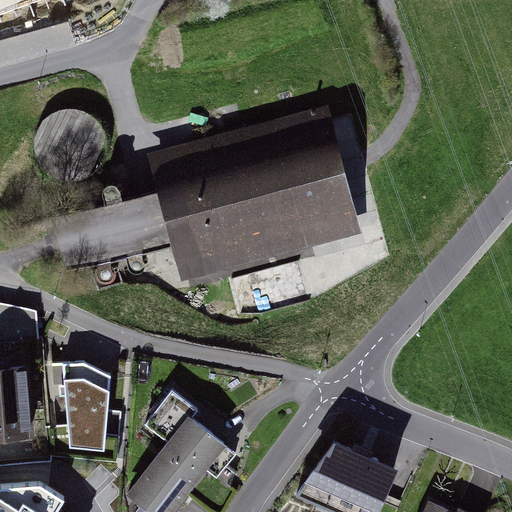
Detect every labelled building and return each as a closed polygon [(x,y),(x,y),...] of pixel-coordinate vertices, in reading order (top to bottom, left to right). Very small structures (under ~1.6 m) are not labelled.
[(42,138),(85,160),(104,123),(61,100),(42,138)] [(316,108),(143,152),(174,276),(348,233),(316,108)] [(70,449),(102,451),(107,378),(83,367),(63,368),(70,449)] [(25,374),(0,375),(0,437),(30,435),(25,374)] [(172,445),(189,423),(196,414),(172,395),(148,426),(172,445)] [(232,455),(189,423),(172,445),(131,497),(150,511),(171,511),(205,469),(215,477),(232,455)] [(375,511),(393,470),(334,445),(300,496),(334,511),(375,511)] [(0,511),(56,511),(64,497),(38,483),(0,487),(0,511)]
